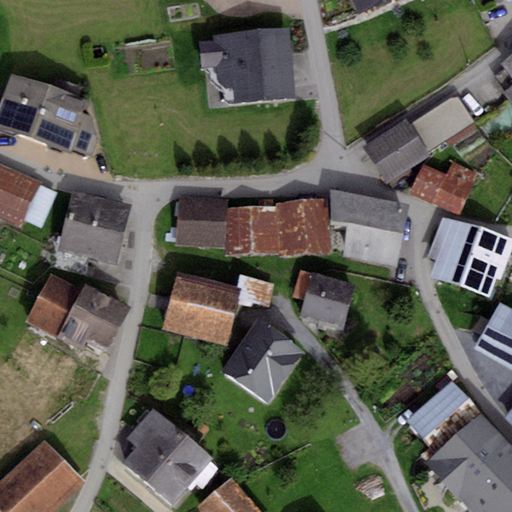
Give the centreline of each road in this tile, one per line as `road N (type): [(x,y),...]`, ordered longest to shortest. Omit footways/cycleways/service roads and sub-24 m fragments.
road 1 (residential): [(149,190),(145,267),(98,468),(78,511)]
road 2 (residential): [(511,433),(481,399),(427,292),(417,256),(431,209)]
road 3 (residential): [(414,511),(372,425),(294,322),(273,316)]
road 4 (residential): [(328,166),(511,41)]
road 5 (residential): [(328,166),(283,186),(149,190)]
road 6 (residential): [(0,150),(149,190)]
